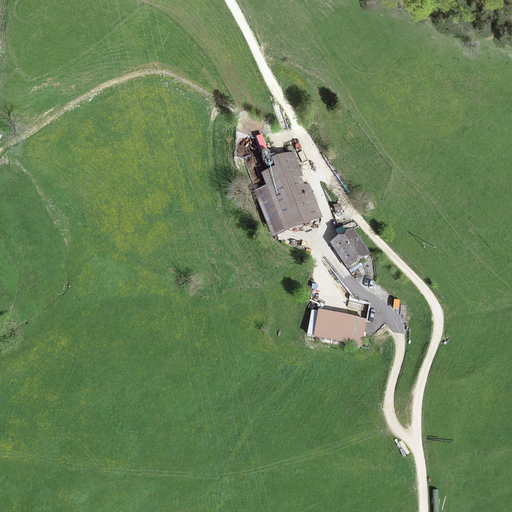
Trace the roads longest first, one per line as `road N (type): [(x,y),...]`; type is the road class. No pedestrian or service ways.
road 1 (track): [(414,438),(415,399),(436,324),(427,293),(314,161),(227,0)]
road 2 (track): [(319,242),(305,354),(219,480),(214,511)]
